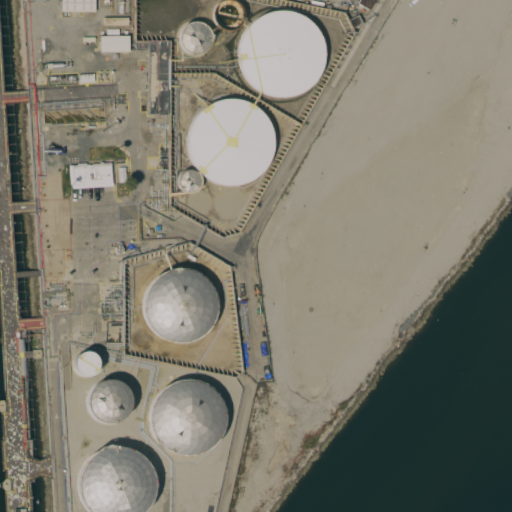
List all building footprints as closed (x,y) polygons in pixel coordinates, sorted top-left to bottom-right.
[(60,11),(60,0),(94,0),(94,11),(60,11)] [(244,20),(239,26),(233,29),(226,29),(219,26),(215,20),(213,13),(215,6),(219,0),(239,0),(244,6),(246,13),(244,20)] [(345,5),(344,10),(339,9),(339,8),(334,7),(335,0),(342,1),(341,4),(345,5)] [(373,0),(368,9),(357,3),(358,0),(373,0)] [(322,72),(310,87),(292,96),(273,96),(255,87),(243,72),(239,53),(243,34),(255,18),(273,10),(292,10),(310,18),(322,34),(327,53),(322,72)] [(357,14),(362,23),(351,28),(347,20),(357,14)] [(210,43),(205,49),(199,52),(191,52),(185,49),(180,43),(179,36),(180,29),(185,24),(191,20),(199,20),(205,24),(210,29),(211,36),(210,43)] [(128,35),(128,52),(99,52),(99,35),(128,35)] [(169,114),(147,114),(147,48),(134,48),(134,40),(169,40),(169,114)] [(93,73),(94,82),(79,83),(78,74),(93,73)] [(270,160),(258,176),(241,184),(221,184),(203,176),(191,160),(187,141),(191,122),(203,107),(221,98),(241,98),(258,107),(270,122),(275,141),(270,160)] [(128,171),(125,171),(125,168),(117,168),(117,163),(125,163),(124,159),(127,159),(128,171)] [(70,189),(68,165),(77,165),(76,163),(85,162),(85,164),(99,163),(99,162),(102,161),(102,163),(110,162),(112,185),(70,189)] [(199,186),(195,190),(191,192),(186,192),(181,190),(178,186),(177,181),(178,176),(181,172),(186,170),(191,170),(195,172),(199,176),(200,181),(199,186)] [(122,245),(123,251),(115,254),(114,247),(122,245)] [(213,323),(202,336),(187,343),(170,343),(155,336),(145,323),(141,306),(145,290),(155,277),(170,270),(187,270),(202,277),(213,290),(217,306),(213,323)] [(94,370),(91,374),(87,377),(81,377),(77,374),(74,370),(73,365),(74,360),(77,356),(81,354),(87,354),(91,356),(94,360),(95,365),(94,370)] [(127,413),(121,421),(112,425),(102,425),(93,421),(87,413),(85,404),(87,394),(93,387),(102,383),(112,383),(121,387),(127,394),(129,404),(127,413)] [(221,438),(210,451),(195,459),(177,459),(162,451),(151,438),(147,421),(151,404),(162,390),(177,383),(195,383),(210,390),(221,404),(225,421),(221,438)] [(149,507),(144,511),(81,511),(77,507),(73,489),(77,472),(88,458),(104,451),(122,451),(137,458),(149,472),(152,489),(149,507)]
